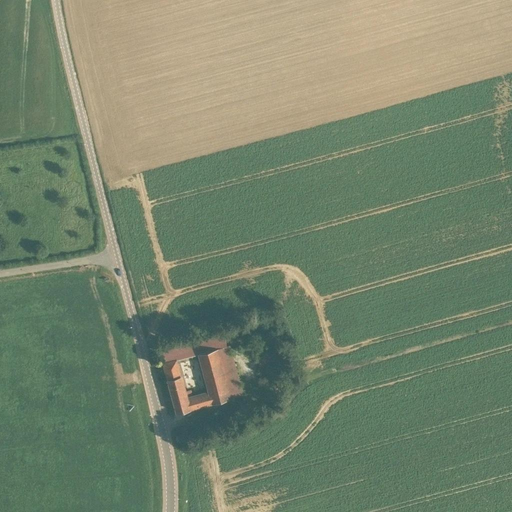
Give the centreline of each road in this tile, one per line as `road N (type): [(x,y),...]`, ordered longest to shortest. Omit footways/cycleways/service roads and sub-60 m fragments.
road 1 (tertiary): [(117,255),(56,0)]
road 2 (tertiary): [(169,511),(167,457),(117,255)]
